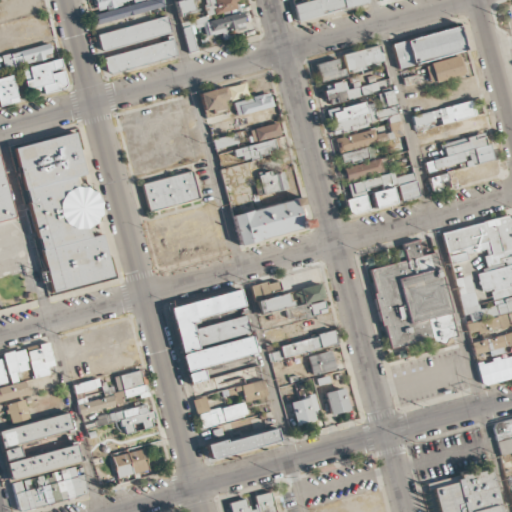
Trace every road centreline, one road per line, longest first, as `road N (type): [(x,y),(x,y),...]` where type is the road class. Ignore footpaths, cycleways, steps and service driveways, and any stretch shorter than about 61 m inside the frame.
road 1 (residential): [(0,334),(511,191)]
road 2 (residential): [(272,0),(408,511)]
road 3 (residential): [(67,0),(202,511)]
road 4 (residential): [(0,128),(461,0)]
road 5 (residential): [(511,399),(107,511)]
road 6 (residential): [(478,0),(511,129)]
